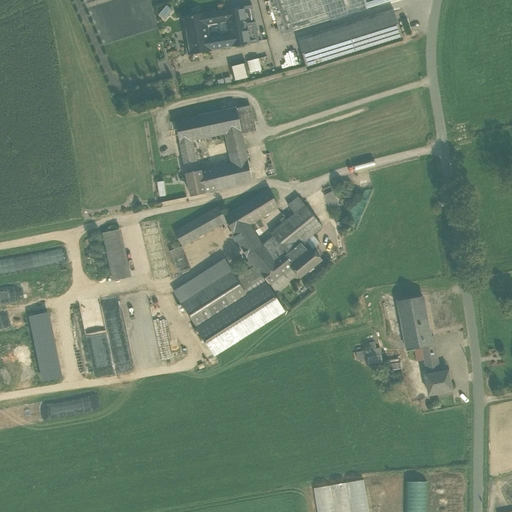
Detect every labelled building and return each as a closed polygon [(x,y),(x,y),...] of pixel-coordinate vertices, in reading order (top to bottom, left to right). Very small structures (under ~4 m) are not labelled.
[(269,0),(280,35),(366,9),(363,0),(269,0)] [(363,0),(366,9),(394,0),(363,0)] [(157,13),(164,20),(173,11),(166,4),(157,13)] [(252,6),(225,10),(227,21),(229,34),(231,46),(258,42),(252,6)] [(204,14),(182,18),(189,54),(211,51),(211,50),(209,37),(206,25),(227,21),(225,10),(204,14)] [(394,12),(298,41),(306,67),(402,37),(394,12)] [(229,34),(209,37),(211,50),(231,47),(231,46),(229,34)] [(257,57),(246,60),(249,72),(261,69),(257,57)] [(245,62),(230,66),(234,80),(249,77),(245,62)] [(170,94),(180,93),(179,83),(169,84),(170,94)] [(235,98),(180,109),(182,120),(237,109),(235,98)] [(246,107),(237,109),(242,130),(243,133),(251,131),(246,107)] [(226,133),(242,130),(237,109),(182,120),(177,121),(181,143),(191,141),(226,133)] [(242,130),(226,133),(232,164),(214,168),(218,189),(253,181),(243,133),(242,130)] [(191,141),(181,143),(188,173),(196,171),(198,165),(193,145),(191,141)] [(202,171),(202,170),(196,171),(188,173),(193,197),(207,194),(207,192),(218,189),(214,168),(202,171)] [(162,180),(156,181),(158,195),(165,194),(162,180)] [(224,216),(224,217),(226,221),(234,234),(252,223),(280,206),(269,189),(224,216)] [(330,209),(338,205),(331,190),(323,194),(330,209)] [(298,197),(288,205),(295,214),(305,205),(298,197)] [(322,227),(305,205),(295,214),(287,220),(305,241),(322,227)] [(219,206),(184,226),(192,240),(226,221),(224,217),(224,216),(219,206)] [(284,216),(279,221),(282,224),(270,233),(273,237),(246,255),(247,257),(254,267),(264,278),(269,285),(293,266),(292,265),(312,250),(305,241),(287,220),(284,216)] [(252,223),(234,234),(242,249),(260,239),(252,223)] [(184,226),(174,232),(182,246),(192,240),(184,226)] [(118,230),(103,233),(113,280),(128,277),(118,230)] [(182,246),(171,250),(179,273),(190,269),(182,246)] [(0,274),(63,265),(61,247),(0,256),(0,274)] [(312,250),(292,265),(293,266),(299,274),(297,275),(300,278),(321,260),(312,249),(312,250)] [(293,266),(269,285),(276,292),(297,275),(299,274),(293,266)] [(254,267),(236,278),(244,291),(264,278),(254,267)] [(232,271),(181,303),(197,329),(248,297),(244,291),(236,278),(232,271)] [(0,304),(15,302),(13,289),(0,290),(0,304)] [(433,345),(431,335),(424,296),(400,300),(409,349),(416,348),(423,347),(433,345)] [(140,313),(141,298),(121,297),(120,313),(140,313)] [(82,317),(101,314),(100,307),(81,309),(82,317)] [(28,314),(39,380),(59,377),(49,311),(28,314)] [(142,316),(143,363),(156,362),(155,316),(142,316)] [(450,371),(441,372),(434,335),(431,335),(433,345),(423,347),(425,357),(431,394),(453,390),(450,371)] [(423,347),(416,348),(418,359),(425,357),(423,347)] [(358,353),(359,361),(383,356),(381,348),(358,353)] [(401,362),(390,364),(391,371),(403,369),(401,362)] [(368,511),(363,480),(313,488),(317,511),(368,511)] [(426,511),(427,482),(405,482),(404,511),(426,511)]
